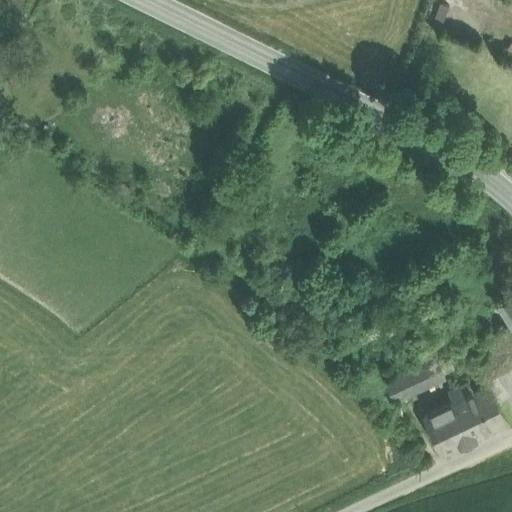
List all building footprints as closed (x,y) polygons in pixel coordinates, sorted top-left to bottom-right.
[(308,272),(292,283),(317,321),(333,310),(308,272)] [(511,293),(500,300),(511,320),(511,293)] [(511,320),(479,343),(502,378),(491,382),(508,418),(511,416),(511,320)] [(445,375),(452,372),(437,343),(430,347),(435,356),(445,375)] [(435,356),(387,379),(397,398),(445,375),(435,356)] [(474,384),(452,395),(454,399),(426,413),(443,450),(508,418),(491,382),(476,389),(474,384)]
